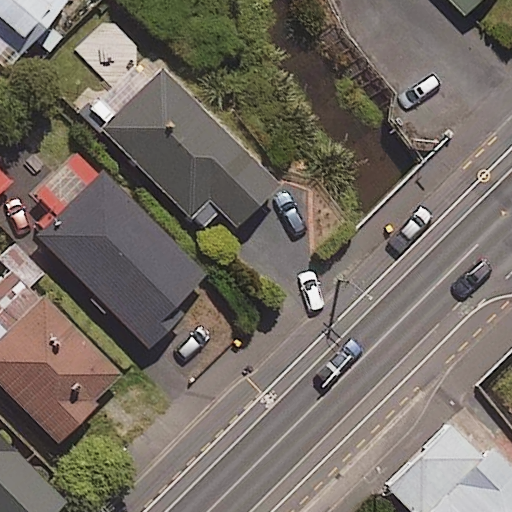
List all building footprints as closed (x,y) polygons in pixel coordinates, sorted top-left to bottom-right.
[(56,0),(0,0),(0,60),(4,64),(56,0)] [(455,0),(468,13),(480,0),(455,0)] [(274,179),(156,61),(96,121),(196,222),(215,203),(232,220),(274,179)] [(200,268),(99,167),(35,231),(145,341),(170,316),(161,307),(200,268)] [(117,368),(23,277),(0,301),(0,381),(54,433),(117,368)] [(511,511),(511,458),(465,408),(379,486),(402,511),(511,511)] [(0,511),(61,511),(63,510),(0,445),(0,511)]
